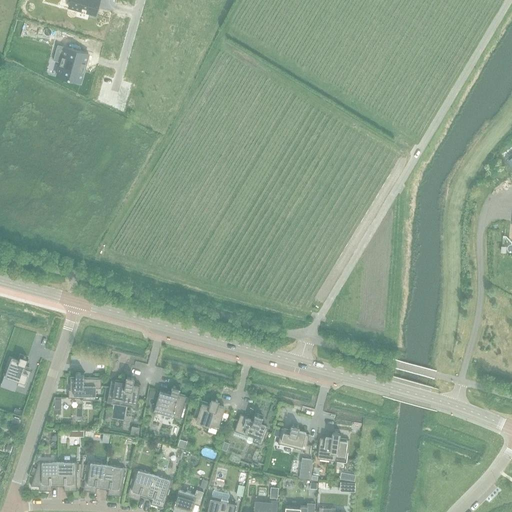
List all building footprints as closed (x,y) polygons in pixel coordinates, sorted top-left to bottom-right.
[(70,0),(69,6),(80,10),(82,5),(88,7),(87,12),(95,14),(99,2),(93,0),(92,0),(70,0)] [(34,23),(31,33),(52,38),(55,29),(34,23)] [(57,44),(53,59),(61,61),(57,75),(80,81),(88,53),(57,44)] [(10,357),(3,377),(18,382),(17,384),(25,387),(31,370),(24,368),(28,357),(20,355),(18,360),(10,357)] [(84,377),(84,371),(76,371),(76,377),(70,377),(70,388),(68,388),(68,397),(83,397),(82,399),(96,399),(96,387),(101,387),(101,377),(84,377)] [(133,383),(134,376),(126,375),(125,382),(111,379),(107,402),(108,397),(137,402),(136,407),(141,384),(133,383)] [(179,393),(180,387),(172,385),(170,393),(160,390),(154,411),(180,419),(187,395),(179,393)] [(217,405),(219,399),(212,397),(210,403),(198,399),(193,414),(197,416),(196,421),(203,423),(203,424),(218,429),(225,408),(217,405)] [(260,424),(263,415),(255,412),(252,420),(247,418),(248,416),(240,413),(234,430),(248,435),(249,432),(255,435),(253,441),(262,444),(268,427),(260,424)] [(298,431),(299,428),(299,425),(291,423),(290,429),(282,427),(278,443),(304,449),(304,452),(309,454),(311,444),(307,443),(309,434),(298,431)] [(349,439),(339,438),(340,431),(332,430),(331,438),(320,437),(317,458),(329,459),(330,455),(336,455),(336,457),(346,459),(349,439)] [(58,485),(58,461),(38,461),(31,485),(46,485),(46,490),(52,490),(52,485),(58,485)] [(58,461),(58,485),(64,485),(64,490),(70,490),(70,485),(77,485),(77,482),(77,461),(58,461)] [(103,488),(106,464),(87,461),(84,482),(84,485),(90,486),(90,491),(96,492),(97,487),(103,488)] [(106,464),(103,488),(108,489),(108,494),(114,495),(115,490),(121,491),(122,488),(125,467),(106,464)] [(146,497),(153,474),(135,468),(129,488),(128,491),(135,493),(133,498),(139,500),(141,495),(146,497)] [(153,474),(146,497),(152,498),(151,503),(157,505),(158,500),(165,502),(165,499),(166,499),(172,479),(153,474)] [(199,503),(203,491),(196,489),(194,494),(179,489),(175,503),(173,502),(172,508),(184,511),(190,511),(193,501),(199,503)] [(221,499),(210,497),(207,511),(234,511),(237,502),(228,501),(228,499),(221,498),(221,499)] [(276,511),(277,501),(270,501),(270,503),(256,502),(254,511),(276,511)] [(314,511),(315,502),(307,502),(307,505),(300,505),(300,506),(285,505),(284,511),(314,511)]
